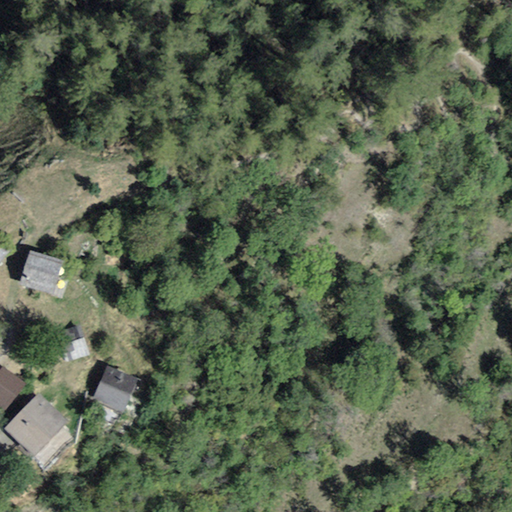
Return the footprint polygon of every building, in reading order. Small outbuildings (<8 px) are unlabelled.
[(0,240),(0,267),(13,249),(0,240)] [(61,263),(31,254),(23,279),(54,288),(61,263)] [(92,350),(81,323),(54,333),(65,361),(92,350)] [(29,385),(3,364),(0,368),(0,406),(6,412),(29,385)] [(143,381),(109,364),(92,399),(125,416),(143,381)] [(70,421),(41,393),(5,431),(33,458),(70,421)]
